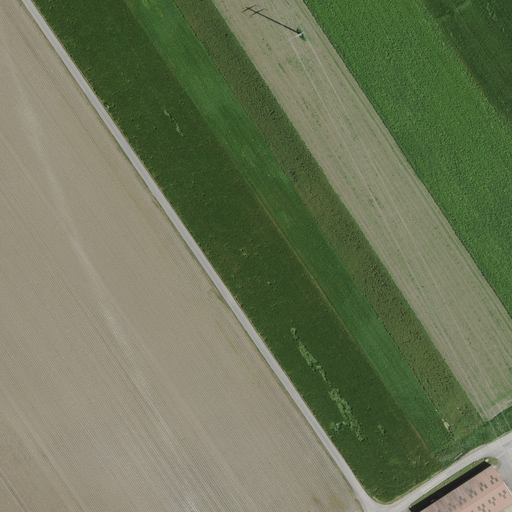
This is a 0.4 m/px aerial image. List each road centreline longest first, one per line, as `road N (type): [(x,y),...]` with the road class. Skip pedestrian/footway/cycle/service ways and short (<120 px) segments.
road 1 (track): [(23,0),(372,511)]
road 2 (track): [(511,434),(391,511)]
